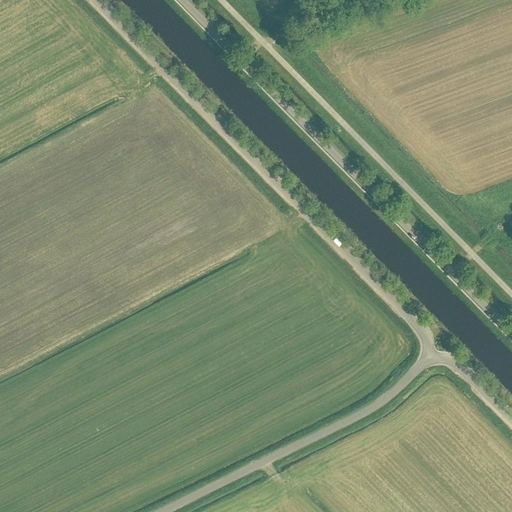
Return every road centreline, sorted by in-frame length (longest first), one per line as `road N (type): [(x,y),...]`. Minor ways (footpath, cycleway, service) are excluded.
road 1 (unclassified): [(430,357),(421,328),(97,0)]
road 2 (secondary): [(511,333),(185,0)]
road 3 (unclassified): [(150,511),(355,416),(430,357)]
